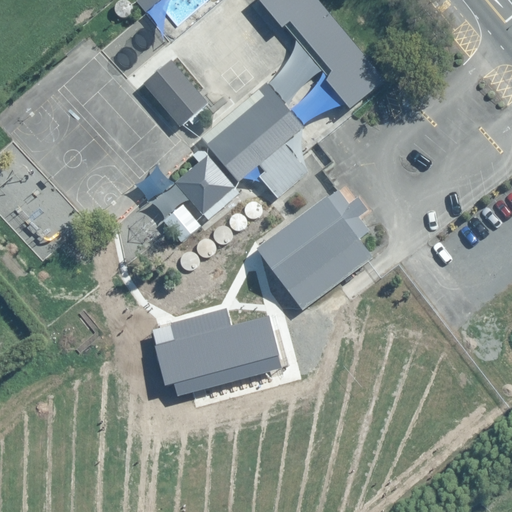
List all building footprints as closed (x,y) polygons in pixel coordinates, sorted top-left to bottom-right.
[(204,11),(195,0),(146,0),(139,6),(166,40),(204,11)] [(383,81),(316,0),(261,0),(350,108),(383,81)] [(207,108),(173,64),(146,85),(180,129),(207,108)] [(303,136),(266,88),(205,134),(243,182),(303,136)] [(313,176),(293,151),(259,176),(279,202),(313,176)] [(246,194),(216,155),(180,183),(210,222),(246,194)] [(379,254),(335,197),(262,253),(305,310),(379,254)] [(205,229),(186,204),(166,219),(185,244),(205,229)] [(245,218),(245,217),(245,216),(244,215),(244,214),(243,213),(242,212),(241,211),(240,210),(239,210),(238,210),(237,209),(236,209),(235,209),(234,209),(233,209),(232,209),(231,209),(230,209),(229,210),(228,210),(228,211),(227,211),(226,212),(225,213),(224,214),(224,215),(223,216),(223,217),(223,218),(222,219),(222,220),(222,221),(222,222),(223,223),(223,224),(223,225),(224,226),(224,227),(225,227),(225,228),(226,229),(227,230),(228,230),(229,231),(230,231),(231,231),(232,232),(233,232),(234,232),(235,232),(236,232),(237,232),(237,231),(238,231),(239,230),(240,230),(241,229),(242,229),(243,228),(243,227),(244,226),(244,225),(245,225),(245,224),(245,223),(245,222),(245,221),(245,220),(245,219),(245,218)]
